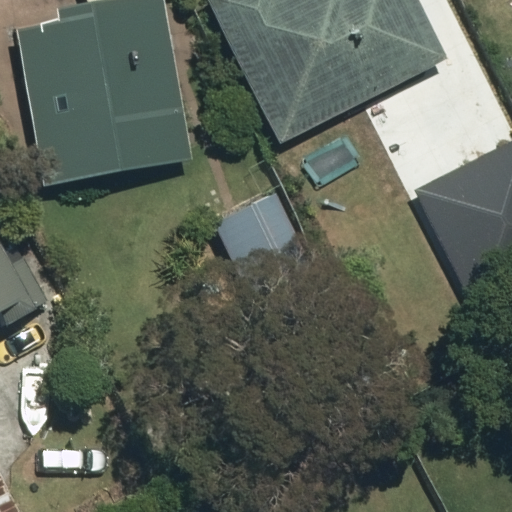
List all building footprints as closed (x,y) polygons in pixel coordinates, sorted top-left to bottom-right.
[(25,25),(50,184),(199,161),(173,0),(95,0),(71,4),(73,19),(25,25)] [(214,0),(286,142),(455,58),(425,0),(214,0)] [(511,177),(444,211),(485,292),(511,278),(511,177)] [(221,221),(259,300),(320,272),(284,192),(221,221)] [(0,330),(55,301),(31,258),(22,263),(0,222),(0,330)] [(391,356),(406,385),(442,368),(427,338),(391,356)] [(0,466),(0,511),(25,511),(2,466),(0,466)]
